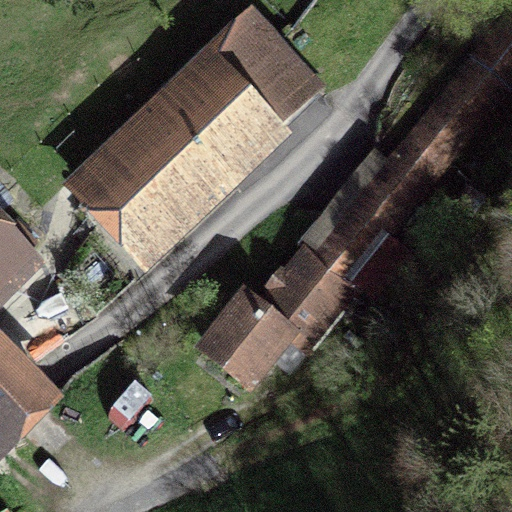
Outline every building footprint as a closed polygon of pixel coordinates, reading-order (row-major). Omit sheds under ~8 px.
[(511,2),(385,162),(371,151),(297,244),(299,247),(362,296),(373,305),(413,255),(394,240),(511,92),(511,2)] [(292,137),(284,129),(326,88),(250,10),(61,191),(145,278),(292,137)] [(105,64),(119,83),(131,74),(116,55),(105,64)] [(0,340),(0,319),(50,269),(0,220),(0,465),(63,402),(43,382),(38,378),(0,340)] [(362,296),(299,247),(255,302),(242,291),(192,353),(250,399),(275,368),(289,380),(306,359),(310,361),(362,296)]
